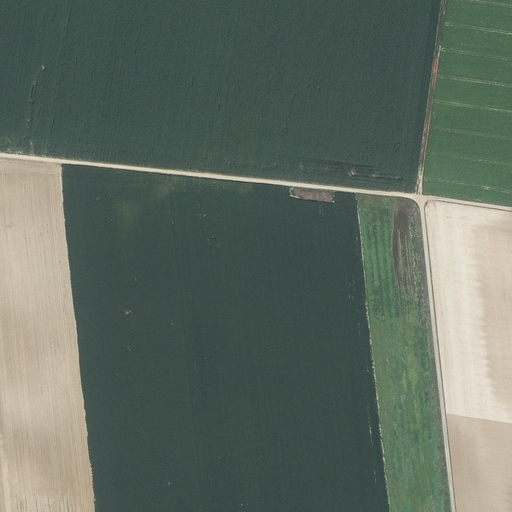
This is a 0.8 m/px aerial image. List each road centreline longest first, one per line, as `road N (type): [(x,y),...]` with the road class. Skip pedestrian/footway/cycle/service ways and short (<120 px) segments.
road 1 (track): [(511,212),(0,151)]
road 2 (track): [(453,511),(419,186),(445,0)]
